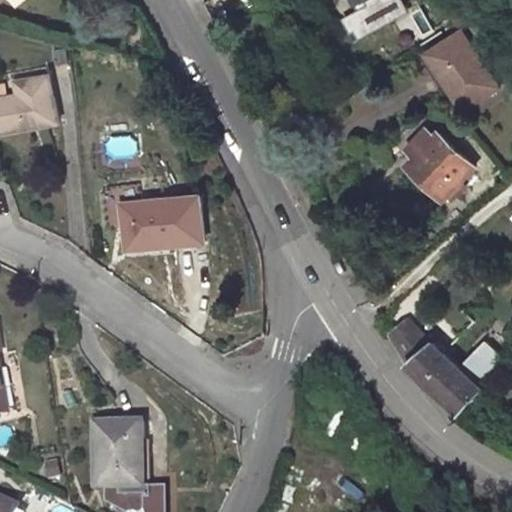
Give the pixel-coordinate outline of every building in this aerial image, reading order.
[(349,0),(361,19),(380,7),(375,0),(349,0)] [(450,42),(430,54),(467,112),(503,90),(465,32),(450,42)] [(461,116),(467,112),(430,54),(425,57),(461,116)] [(13,94),(0,96),(0,131),(52,124),(44,77),(12,83),(13,94)] [(430,126),(408,150),(417,159),(410,166),(446,200),(476,166),(441,133),(439,135),(430,126)] [(167,207),(118,212),(123,258),(172,252),(167,207)] [(409,320),(389,337),(399,355),(409,371),(459,413),(482,388),(470,376),(430,341),(409,320)] [(140,425),(94,427),(97,490),(144,487),(140,425)] [(0,511),(7,511),(10,505),(0,500),(0,511)]
